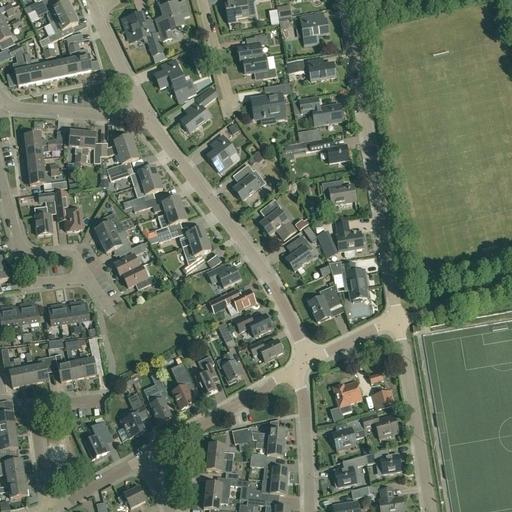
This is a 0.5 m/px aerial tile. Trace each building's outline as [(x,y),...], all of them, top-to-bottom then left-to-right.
[(228,21),(247,18),(245,2),(253,1),(252,0),(237,0),(238,2),(225,4),(228,21)] [(28,15),(35,12),(46,6),(44,1),(38,4),(26,10),(28,15)] [(69,6),(67,3),(49,12),(46,6),(35,12),(37,18),(46,14),(47,17),(46,17),(50,25),(73,14),(72,13),(74,12),(71,5),(69,6)] [(163,42),(172,40),(169,32),(183,27),(176,4),(161,8),(164,18),(156,20),(163,42)] [(3,8),(6,13),(13,10),(10,5),(3,8)] [(276,8),(278,17),(278,20),(287,18),(290,18),(288,6),(276,8)] [(8,19),(16,15),(13,10),(6,13),(8,19)] [(78,21),(75,14),(73,15),(73,14),(50,25),(52,30),(59,27),(62,32),(78,25),(77,22),(78,21)] [(135,42),(143,39),(144,43),(151,46),(154,55),(152,56),(152,57),(154,56),(157,63),(155,64),(167,60),(159,34),(155,35),(151,22),(144,24),(141,15),(122,21),(126,32),(132,30),(135,42)] [(319,46),(317,37),(327,35),(325,21),(315,23),(314,17),(300,19),(304,39),(305,49),(319,46)] [(278,20),(279,22),(280,30),(289,28),(287,18),(278,20)] [(14,30),(21,26),(19,21),(11,24),(14,30)] [(0,43),(11,39),(5,27),(0,29),(0,43)] [(50,45),(62,39),(59,33),(48,39),(50,45)] [(76,60),(79,76),(92,73),(87,51),(80,52),(79,45),(83,44),(81,35),(71,38),(73,46),(74,53),(76,60)] [(239,63),(243,62),(260,59),(258,47),(268,46),(267,37),(253,39),(254,47),(237,50),(239,63)] [(50,45),(48,39),(39,43),(42,49),(50,45)] [(199,70),(207,67),(202,55),(205,53),(202,46),(191,51),(199,70)] [(11,58),(22,53),(20,47),(8,52),(11,58)] [(67,78),(79,76),(76,60),(74,53),(69,55),(71,61),(63,62),(67,78)] [(42,83),(39,67),(38,60),(31,62),(30,55),(24,56),(30,86),(42,83)] [(17,88),(30,86),(24,56),(18,57),(20,65),(13,66),(17,88)] [(260,59),(243,62),(245,75),(261,72),(262,81),(276,78),(275,70),(268,71),(267,58),(263,59),(260,59)] [(323,67),(322,60),(308,63),(311,83),(335,79),(333,65),(323,67)] [(289,75),(305,73),(303,61),(287,64),(289,75)] [(55,81),(67,78),(63,62),(51,65),(55,81)] [(184,86),(174,62),(161,67),(163,73),(154,77),(160,90),(171,86),(179,105),(188,101),(187,100),(195,96),(190,84),(184,86)] [(42,83),(55,81),(51,65),(39,67),(42,83)] [(266,99),(252,101),(255,121),(274,118),(274,121),(284,119),(280,96),(291,95),(289,85),(270,88),(272,98),(266,99)] [(190,134),(209,119),(201,109),(217,98),(211,90),(197,100),(198,102),(185,112),(189,117),(181,123),(190,134)] [(301,115),(312,113),(314,128),(326,126),(342,123),(342,120),(339,106),(323,108),(324,111),(320,111),(319,109),(318,99),(303,101),(299,102),(301,115)] [(236,124),(228,128),(232,135),(240,131),(236,124)] [(24,137),(25,150),(56,146),(55,141),(47,142),(47,140),(41,141),(40,135),(35,136),(34,133),(33,133),(28,133),(27,134),(27,136),(24,137)] [(80,164),(83,134),(70,133),(69,138),(65,138),(64,148),(69,149),(68,149),(75,149),(75,156),(76,156),(75,163),(80,164)] [(94,151),(95,135),(83,134),(80,164),(85,164),(86,157),(87,157),(88,151),(94,151)] [(298,136),(300,145),(312,143),(310,134),(298,136)] [(220,173),(231,164),(227,159),(235,154),(222,137),(211,146),(215,151),(207,157),(220,173)] [(117,154),(134,149),(131,138),(114,143),(115,147),(107,150),(107,145),(101,145),(101,153),(101,158),(107,158),(117,154)] [(333,149),(332,140),(312,143),(300,145),(279,148),(285,162),(294,161),(293,156),(296,155),(306,154),(310,153),(327,150),(329,165),(337,164),(337,162),(348,160),(346,147),(333,149)] [(61,151),(61,146),(57,146),(56,146),(25,150),(27,162),(43,160),(42,154),(48,154),(48,153),(56,152),(61,151)] [(121,166),(138,161),(134,149),(117,154),(121,166)] [(265,159),(260,152),(253,157),(258,164),(265,159)] [(28,174),(44,172),(43,160),(27,162),(28,174)] [(242,202),(259,189),(251,177),(254,175),(248,166),(232,178),(238,186),(232,190),(242,202)] [(108,177),(121,173),(119,167),(106,171),(108,177)] [(134,188),(159,180),(155,168),(130,176),(134,188)] [(46,185),(44,172),(28,174),(30,187),(43,186),(44,192),(55,191),(54,184),(46,185)] [(110,183),(123,179),(121,173),(108,177),(110,183)] [(145,204),(143,198),(162,191),(159,180),(134,188),(137,199),(130,202),(123,204),(124,210),(125,211),(145,204)] [(344,188),(343,182),(322,185),(322,187),(320,187),(321,195),(323,194),(324,200),(330,199),(332,207),(355,203),(353,187),(344,188)] [(66,183),(54,184),(55,191),(67,190),(66,183)] [(39,204),(54,202),(53,195),(39,197),(39,204)] [(182,211),(179,199),(162,205),(152,207),(154,214),(164,211),(165,216),(182,211)] [(68,213),(66,201),(55,202),(57,215),(64,215),(67,233),(82,231),(80,212),(68,213)] [(296,232),(279,211),(281,209),(274,201),(260,213),(264,218),(265,217),(267,220),(260,225),(269,237),(278,230),(286,240),(296,232)] [(134,214),(147,209),(145,204),(125,211),(124,210),(122,211),(125,213),(133,211),(134,214)] [(186,222),(182,211),(165,216),(157,219),(161,230),(154,232),(156,238),(169,234),(167,228),(186,222)] [(119,224),(114,214),(103,220),(106,226),(95,232),(101,243),(125,232),(121,224),(119,224)] [(38,237),(52,235),(50,216),(35,218),(38,237)] [(310,224),(307,220),(303,223),(302,221),(295,226),(300,232),(310,224)] [(360,236),(360,233),(347,235),(346,231),(349,231),(347,224),(336,226),(338,237),(337,237),(339,253),(344,252),(345,258),(346,259),(354,258),(355,256),(354,251),(363,250),(361,241),(364,240),(363,235),(360,236)] [(309,228),(304,232),(312,243),(317,239),(309,228)] [(182,249),(207,242),(203,230),(180,237),(181,241),(179,241),(182,249)] [(132,250),(126,239),(128,238),(125,232),(101,243),(106,255),(117,250),(120,256),(126,253),(132,250)] [(317,239),(321,249),(333,244),(328,233),(317,237),(317,239)] [(158,244),(171,240),(169,234),(156,238),(147,241),(150,246),(158,243),(158,244)] [(302,238),(301,238),(291,245),(286,248),(292,256),(286,261),(294,273),(312,261),(304,249),(308,246),(302,238)] [(193,258),(211,253),(207,242),(182,249),(186,259),(193,257),(193,258)] [(143,245),(132,250),(126,253),(129,259),(134,257),(134,258),(146,252),(143,245)] [(120,278),(123,277),(139,269),(134,258),(134,257),(129,259),(126,253),(120,256),(123,262),(114,266),(120,278)] [(212,269),(221,263),(217,257),(208,264),(212,269)] [(186,277),(197,269),(193,264),(182,272),(186,277)] [(367,299),(364,282),(366,282),(364,271),(355,273),(354,265),(341,267),(343,281),(347,280),(350,302),(352,301),(353,304),(362,302),(361,300),(367,299)] [(224,267),(220,269),(207,275),(212,285),(220,281),(224,289),(240,281),(234,269),(227,272),(224,267)] [(320,270),(323,277),(331,274),(328,267),(320,270)] [(147,280),(141,268),(139,269),(123,277),(128,289),(142,283),(144,289),(155,284),(152,277),(147,280)] [(0,284),(9,281),(5,270),(0,271),(0,284)] [(175,281),(179,276),(174,273),(170,278),(175,281)] [(171,282),(164,286),(166,291),(174,286),(171,282)] [(335,287),(333,283),(329,285),(331,289),(319,294),(320,295),(322,298),(308,304),(317,324),(331,318),(328,311),(341,305),(336,287),(335,287)] [(249,293),(249,292),(232,300),(229,295),(209,305),(214,316),(227,309),(230,316),(255,305),(252,299),(253,297),(251,293),(249,293)] [(83,305),(83,302),(76,303),(80,324),(89,322),(86,304),(83,305)] [(34,306),(34,303),(27,304),(30,325),(40,323),(39,317),(37,305),(34,306)] [(70,325),(80,324),(76,303),(69,304),(70,307),(67,307),(70,325)] [(20,326),(30,325),(27,304),(20,305),(20,308),(18,308),(20,326)] [(65,308),(64,305),(57,306),(61,327),(70,325),(67,307),(65,308)] [(15,309),(15,306),(8,307),(11,328),(20,326),(18,308),(15,309)] [(61,327),(57,306),(50,307),(51,310),(48,310),(50,321),(51,328),(61,327)] [(0,329),(1,329),(11,328),(8,307),(1,308),(1,311),(0,311),(0,321),(0,322),(0,321),(0,329)] [(252,323),(249,316),(235,322),(240,333),(250,329),(254,338),(272,330),(265,317),(252,323)] [(230,349),(236,347),(225,324),(218,328),(228,349),(230,349)] [(91,356),(98,355),(95,340),(88,341),(91,356)] [(71,350),(69,342),(64,343),(66,351),(67,351),(68,359),(70,365),(73,381),(85,379),(81,363),(74,364),(71,350)] [(283,354),(277,342),(263,348),(261,343),(249,348),(253,357),(261,354),(265,364),(276,359),(275,357),(283,354)] [(7,350),(1,351),(3,364),(9,363),(7,350)] [(87,361),(85,354),(79,355),(81,363),(85,379),(97,376),(96,375),(98,374),(97,369),(95,369),(93,360),(87,361)] [(222,368),(227,378),(225,379),(228,386),(235,383),(234,381),(241,378),(230,354),(224,357),(228,366),(222,368)] [(63,366),(61,356),(50,359),(53,373),(59,372),(61,384),(73,381),(70,365),(63,366)] [(205,398),(217,392),(212,382),(218,379),(212,367),(214,366),(210,357),(203,360),(207,367),(203,369),(205,372),(195,377),(205,398)] [(53,373),(50,359),(44,360),(44,359),(37,361),(39,367),(33,368),(36,384),(48,382),(47,374),(53,373)] [(25,387),(36,384),(33,368),(21,370),(25,387)] [(25,387),(21,370),(9,373),(9,374),(12,389),(25,387)] [(181,411),(194,405),(188,393),(194,390),(186,373),(180,376),(183,382),(178,384),(180,389),(172,393),(181,411)] [(383,381),(381,375),(381,373),(368,378),(371,386),(383,382),(383,381)] [(123,390),(133,385),(130,378),(119,384),(123,390)] [(158,424),(171,418),(161,395),(166,393),(160,380),(153,383),(158,394),(147,399),(158,424)] [(362,401),(356,383),(343,387),(343,385),(332,389),(341,416),(342,416),(352,413),(349,405),(362,401)] [(375,412),(395,407),(391,391),(371,397),(375,412)] [(139,421),(147,418),(141,406),(137,396),(127,400),(132,410),(125,413),(128,420),(121,423),(124,429),(118,432),(123,443),(129,440),(144,433),(139,421)] [(4,409),(0,409),(0,428),(14,426),(12,414),(4,415),(4,409)] [(342,416),(341,416),(332,419),(333,424),(344,421),(342,416)] [(378,422),(376,416),(364,420),(361,420),(364,431),(376,427),(379,438),(398,433),(394,418),(378,422)] [(93,460),(110,453),(103,438),(110,435),(104,423),(102,418),(94,421),(97,427),(89,430),(93,439),(88,441),(91,448),(88,449),(93,460)] [(332,436),(333,440),(331,440),(333,448),(335,447),(336,451),(356,445),(352,434),(364,431),(361,420),(346,425),(348,431),(332,436)] [(0,440),(16,438),(14,426),(0,428),(0,440)] [(250,429),(238,432),(241,444),(247,443),(253,442),(251,434),(250,429)] [(257,434),(256,442),(263,443),(284,446),(284,439),(286,438),(287,433),(285,431),(278,430),(278,432),(269,431),(269,435),(257,434)] [(241,444),(238,432),(233,433),(232,433),(235,446),(238,445),(240,453),(247,451),(247,443),(241,444)] [(0,458),(10,457),(10,451),(17,450),(16,438),(0,440),(0,446),(0,448),(0,447),(0,458)] [(263,443),(256,442),(255,449),(267,450),(267,456),(266,457),(276,458),(282,459),(284,446),(263,443)] [(233,461),(233,455),(224,454),(224,447),(209,446),(207,458),(233,461)] [(382,458),(381,453),(387,451),(387,450),(371,455),(364,457),(366,465),(376,464),(377,471),(381,470),(382,476),(388,475),(388,476),(395,474),(400,473),(400,471),(402,471),(401,463),(399,464),(398,455),(382,458)] [(11,463),(10,457),(0,458),(0,477),(6,476),(23,474),(21,461),(11,463)] [(366,465),(364,457),(342,463),(342,464),(348,462),(349,468),(334,472),(336,480),(334,480),(336,488),(337,488),(338,489),(343,487),(344,488),(351,487),(350,486),(356,485),(355,479),(358,478),(356,468),(366,465)] [(238,481),(239,475),(231,474),(233,461),(207,458),(206,471),(226,474),(225,480),(238,481)] [(272,470),(270,482),(286,484),(288,471),(274,470),(272,470)] [(24,479),(23,474),(6,476),(8,488),(25,485),(27,485),(26,478),(24,479)] [(248,491),(248,483),(238,481),(225,480),(224,486),(243,488),(243,491),(245,491),(244,502),(246,502),(247,491),(248,491)] [(270,488),(269,495),(267,495),(248,493),(247,499),(253,500),(269,501),(279,502),(279,496),(285,497),(286,484),(270,482),(263,482),(263,481),(259,481),(258,487),(262,488),(270,488)] [(220,499),(222,486),(206,484),(205,497),(220,499)] [(8,488),(0,489),(0,495),(9,494),(10,500),(27,498),(25,485),(8,488)] [(380,491),(379,485),(367,488),(368,496),(369,501),(374,501),(373,494),(380,493),(381,501),(378,502),(380,511),(403,511),(401,498),(393,499),(391,489),(380,491)] [(368,496),(367,488),(352,492),(353,500),(368,496)] [(145,503),(138,489),(124,496),(118,499),(120,505),(126,502),(131,510),(145,503)] [(209,511),(219,511),(219,505),(227,506),(228,500),(220,499),(205,497),(203,510),(209,511)] [(268,508),(269,501),(253,500),(253,508),(257,508),(258,506),(268,508)] [(333,511),(358,511),(357,503),(333,507),(333,511)]
